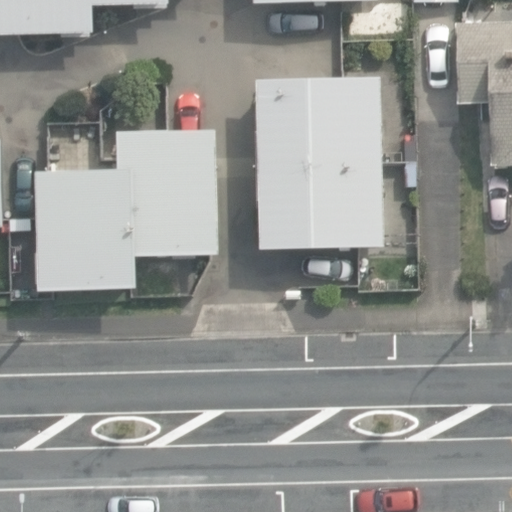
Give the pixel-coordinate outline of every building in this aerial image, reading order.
[(0,0),(0,40),(99,38),(99,10),(176,8),(175,0),(0,0)] [(256,0),(256,8),(381,7),(380,0),(256,0)] [(496,102),(497,165),(511,164),(511,24),(461,25),(464,103),(496,102)] [(258,81),(262,252),(389,250),(386,78),(258,81)] [(39,174),(43,294),(145,290),(144,260),(227,257),(222,133),(121,137),(122,171),(39,174)]
